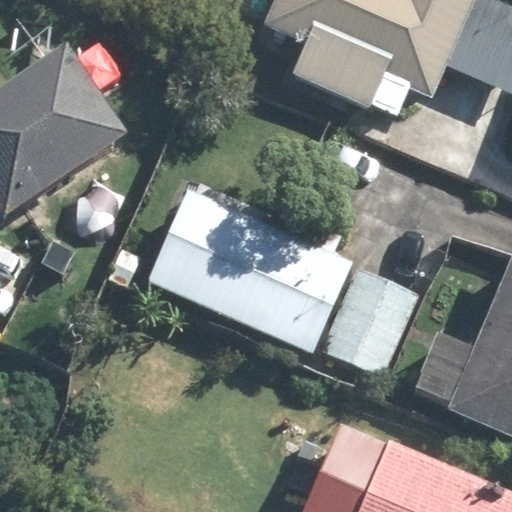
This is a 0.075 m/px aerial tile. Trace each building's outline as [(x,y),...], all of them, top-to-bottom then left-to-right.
[(479,0),(278,0),(264,32),(306,51),(291,84),(370,120),(386,84),(431,105),(446,73),(479,0)] [(511,102),(511,100),(511,12),(484,0),(479,0),(446,73),(511,102)] [(129,155),(69,66),(0,111),(0,223),(8,236),(129,155)] [(190,199),(148,287),(308,361),(349,273),(190,199)] [(450,411),(446,419),(511,446),(511,264),(474,355),(450,411)] [(362,276),(323,360),(381,387),(421,303),(362,276)] [(474,355),(438,340),(414,396),(450,411),(474,355)] [(340,442),(288,418),(267,463),(319,487),(340,442)] [(511,511),(511,504),(393,453),(366,511),(511,511)]
